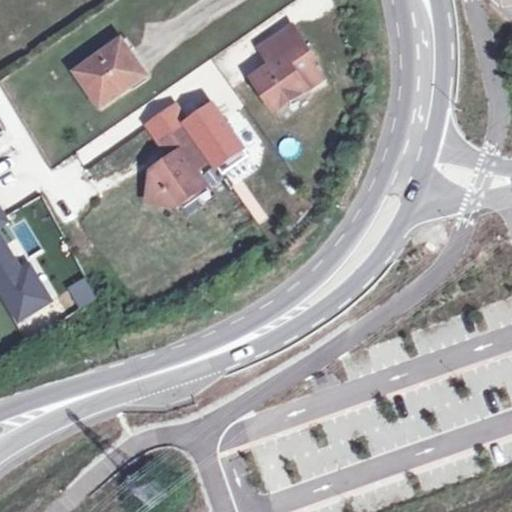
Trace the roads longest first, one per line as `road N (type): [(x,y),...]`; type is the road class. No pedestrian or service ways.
road 1 (secondary): [(406,176),(378,228),(314,297),(243,338),(75,400)]
road 2 (secondary): [(420,0),(429,48),(424,111),(406,176)]
